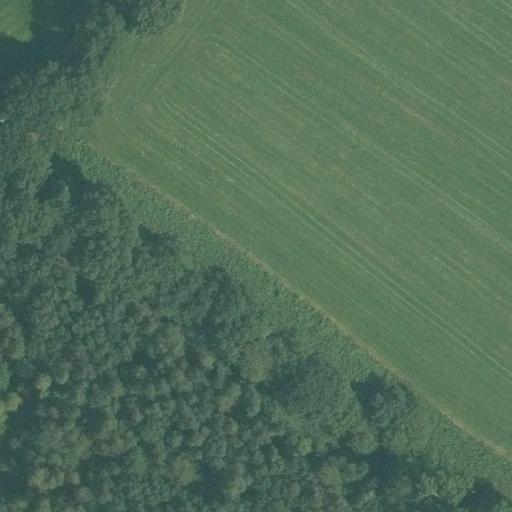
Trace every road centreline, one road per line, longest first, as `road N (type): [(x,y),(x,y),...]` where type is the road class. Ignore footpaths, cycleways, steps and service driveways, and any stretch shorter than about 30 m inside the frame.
road 1 (track): [(431,511),(351,459),(40,207),(24,198),(0,204)]
road 2 (track): [(109,0),(0,116)]
